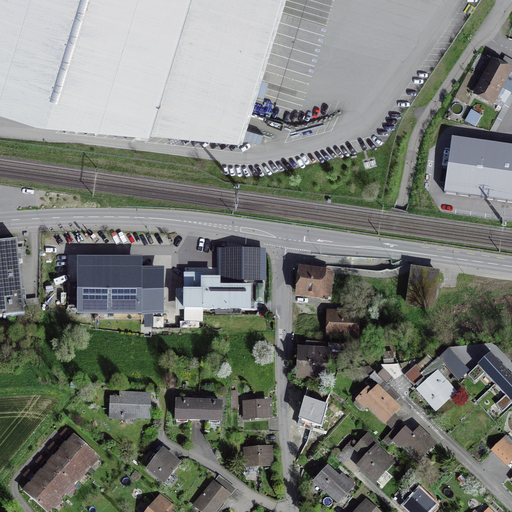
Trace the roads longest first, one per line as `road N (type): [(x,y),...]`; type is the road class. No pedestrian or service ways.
road 1 (tertiary): [(0,220),(154,217),(286,235)]
road 2 (residential): [(286,235),(282,406),(291,511)]
road 3 (tertiary): [(286,235),(511,266)]
road 4 (unknown): [(341,79),(331,52),(342,22),(424,43)]
